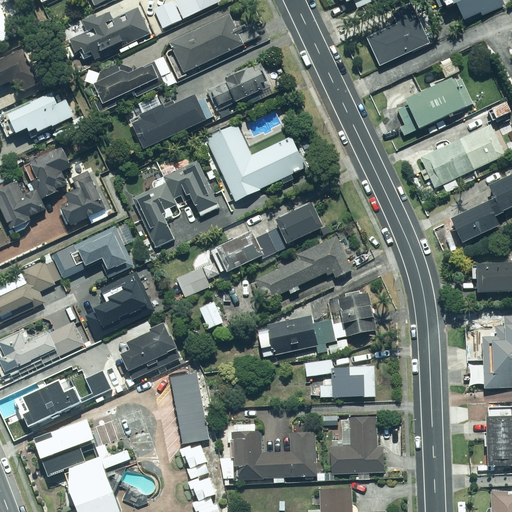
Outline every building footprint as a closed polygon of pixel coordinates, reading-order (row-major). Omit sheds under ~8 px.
[(89,0),(94,9),(113,0),(89,0)] [(162,0),(165,4),(153,9),(162,29),(220,4),(217,0),(162,0)] [(334,0),(336,5),(341,3),(344,10),(353,11),(378,0),(334,0)] [(480,15),(482,19),(504,7),(499,0),(432,0),(436,7),(439,5),(442,11),(451,7),(461,23),(480,15)] [(0,7),(0,45),(15,39),(0,7)] [(113,19),(108,10),(65,30),(81,66),(150,35),(138,8),(113,19)] [(242,45),(259,38),(255,28),(248,31),(245,25),(235,29),(229,16),(168,43),(182,75),(243,47),(242,45)] [(365,41),(377,68),(428,46),(416,19),(365,41)] [(0,88),(11,83),(16,94),(32,86),(17,55),(0,63),(0,88)] [(156,63),(127,76),(118,74),(90,87),(94,96),(91,98),(98,115),(165,84),(156,63)] [(214,109),(231,101),(233,105),(261,92),(260,88),(268,84),(259,65),(205,90),(214,109)] [(460,79),(451,84),(449,80),(404,104),(405,107),(398,111),(411,137),(464,109),(473,104),(460,79)] [(0,117),(0,122),(7,139),(25,131),(27,134),(34,131),(36,135),(72,120),(63,104),(55,107),(50,96),(0,117)] [(174,107),(172,103),(127,125),(141,153),(204,122),(192,98),(174,107)] [(419,171),(425,182),(430,179),(435,190),(505,157),(489,125),(420,158),(425,168),(419,171)] [(250,156),(237,126),(205,141),(233,204),(303,173),(288,139),(250,156)] [(33,192),(24,197),(22,198),(16,186),(12,189),(11,186),(0,191),(0,215),(12,239),(34,228),(30,220),(47,211),(43,204),(69,191),(61,176),(71,171),(59,149),(27,166),(32,176),(26,179),(33,192)] [(201,218),(221,208),(198,161),(162,179),(165,185),(132,201),(138,213),(135,215),(152,250),(175,238),(167,223),(182,216),(179,210),(193,203),(201,218)] [(88,173),(71,180),(75,192),(63,197),(66,204),(58,208),(66,227),(105,210),(88,173)] [(511,177),(487,190),(492,200),(446,223),(459,247),(497,228),(493,219),(506,213),(511,209),(511,177)] [(319,229),(308,206),(275,222),(278,227),(260,237),(270,257),(292,246),(291,244),(319,229)] [(100,262),(106,275),(125,266),(118,250),(133,243),(124,223),(49,257),(60,280),(100,262)] [(225,276),(262,258),(249,233),(213,252),(225,276)] [(288,294),(289,296),(298,291),(297,289),(325,276),(326,278),(332,275),(334,281),(353,272),(336,238),(308,251),(310,254),(254,281),(265,305),(288,294)] [(173,253),(153,262),(156,269),(177,260),(173,253)] [(0,326),(35,311),(46,306),(40,294),(56,287),(55,283),(60,281),(60,280),(51,262),(46,265),(45,262),(21,273),(27,286),(0,298),(0,326)] [(208,281),(219,275),(213,263),(202,269),(208,281)] [(511,266),(472,267),(473,297),(511,295),(511,266)] [(185,299),(209,288),(200,269),(176,280),(185,299)] [(134,272),(97,291),(104,304),(91,310),(93,313),(85,317),(96,340),(154,310),(134,272)] [(264,326),(265,330),(254,332),(260,360),(285,354),(316,348),(318,356),(328,354),(326,345),(337,342),(339,355),(350,353),(347,340),(375,334),(367,292),(343,297),(344,301),(328,305),(331,320),(311,325),(310,317),(264,326)] [(222,326),(211,304),(196,311),(208,334),(222,326)] [(511,315),(500,316),(501,338),(481,338),(482,390),(511,389),(511,315)] [(29,342),(23,329),(0,339),(0,375),(1,379),(12,374),(14,379),(84,347),(72,322),(29,342)] [(164,328),(125,345),(129,353),(118,358),(126,375),(175,353),(164,328)] [(332,363),(303,364),(303,379),(306,379),(306,388),(310,388),(310,398),(375,400),(375,391),(373,391),(373,375),(373,369),(352,368),(352,370),(332,369),(332,363)] [(104,371),(88,379),(94,392),(85,397),(87,402),(113,389),(104,371)] [(208,442),(196,374),(168,379),(180,447),(208,442)] [(68,395),(62,381),(24,398),(30,412),(24,415),(29,428),(81,404),(75,392),(68,395)] [(331,438),(331,416),(321,416),(321,438),(331,438)] [(376,419),(341,419),(341,442),(332,442),(332,447),(329,447),(329,474),(383,474),(383,450),(376,450),(376,419)] [(511,470),(511,419),(485,420),(485,471),(511,470)] [(78,449),(93,443),(86,422),(31,442),(44,479),(83,465),(78,449)] [(261,454),(261,434),(231,434),(233,480),(317,478),(316,434),(289,434),(290,453),(261,454)] [(104,447),(95,450),(97,460),(67,472),(65,493),(72,511),(116,511),(101,472),(130,462),(127,453),(109,459),(104,447)] [(189,471),(185,473),(188,481),(206,475),(202,465),(205,464),(199,447),(190,451),(189,447),(179,451),(182,461),(185,460),(189,471)] [(199,484),(197,480),(187,484),(196,503),(213,496),(207,481),(199,484)] [(350,511),(351,491),(319,492),(319,511),(350,511)] [(511,511),(511,497),(508,497),(508,494),(490,494),(490,511),(511,511)] [(210,502),(191,503),(191,510),(210,508),(210,502)]
